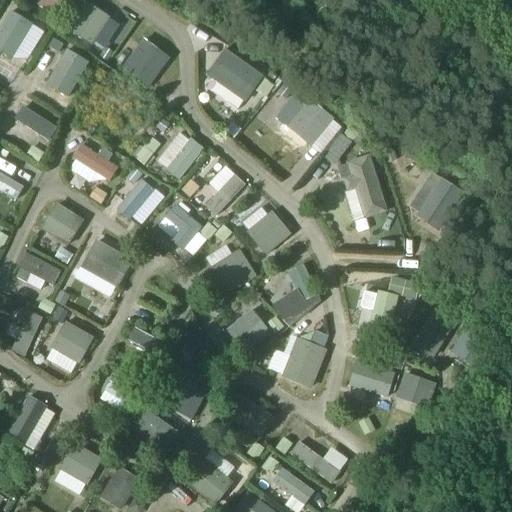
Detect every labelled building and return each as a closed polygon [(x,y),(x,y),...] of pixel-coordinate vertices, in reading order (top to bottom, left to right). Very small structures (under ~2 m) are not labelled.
[(31,0),(52,14),(61,0),(31,0)] [(109,17),(85,1),(68,27),(92,42),(109,17)] [(10,12),(0,28),(0,55),(10,62),(33,25),(10,12)] [(59,20),(58,20),(52,16),(48,22),(47,23),(54,28),(59,20)] [(64,45),(53,38),(48,47),(59,53),(64,45)] [(122,67),(147,86),(169,58),(144,38),(122,67)] [(103,49),(97,58),(106,64),(112,56),(103,49)] [(47,85),(67,97),(88,62),(68,50),(47,85)] [(209,73),(246,99),(262,76),(225,51),(209,73)] [(266,98),(274,86),(265,79),(256,91),(266,98)] [(285,100),(293,91),(286,84),(277,94),(285,100)] [(311,145),(333,118),(310,99),(287,127),(311,145)] [(16,120),(49,141),(57,127),(25,106),(16,120)] [(169,124),(161,119),(155,128),(164,133),(169,124)] [(343,136),(351,143),(360,132),(352,124),(343,136)] [(179,180),(204,149),(191,138),(166,169),(179,180)] [(74,158),(110,182),(118,168),(83,145),(74,158)] [(44,154),(32,146),(26,156),(38,164),(44,154)] [(154,154),(144,147),(142,149),(139,146),(132,155),(144,165),(154,154)] [(0,156),(5,159),(9,152),(2,148),(0,151),(0,156)] [(397,160),(393,150),(383,153),(386,163),(397,160)] [(387,211),(371,156),(348,163),(351,173),(343,176),(348,191),(356,189),(364,218),(387,211)] [(134,168),(125,178),(134,185),(142,175),(134,168)] [(0,198),(13,206),(26,184),(0,169),(0,198)] [(217,215),(246,185),(234,174),(206,204),(217,215)] [(435,230),(460,192),(438,178),(413,216),(435,230)] [(129,219),(154,189),(142,179),(117,209),(129,219)] [(192,181),(182,190),(189,198),(199,188),(192,181)] [(107,195),(95,188),(89,197),(101,205),(107,195)] [(57,203),(41,228),(68,246),(84,220),(57,203)] [(202,227),(175,204),(165,217),(180,229),(171,240),(182,250),(202,227)] [(266,254),(291,234),(273,212),(248,232),(266,254)] [(213,223),(218,228),(222,225),(216,220),(213,223)] [(199,233),(208,241),(217,231),(208,223),(199,233)] [(224,226),(215,236),(223,243),(232,234),(224,226)] [(0,232),(0,247),(3,249),(9,237),(0,232)] [(115,287),(131,258),(97,239),(81,268),(115,287)] [(73,255),(61,248),(55,257),(67,265),(73,255)] [(201,275),(216,299),(255,275),(239,251),(201,275)] [(60,271),(28,255),(21,268),(53,284),(60,271)] [(281,257),(274,267),(281,273),(289,263),(281,257)] [(306,266),(289,272),(301,302),(318,295),(306,266)] [(390,330),(400,287),(382,283),(371,325),(390,330)] [(425,299),(426,286),(414,285),(414,298),(425,299)] [(64,307),(70,297),(60,291),(54,302),(64,307)] [(365,292),(361,308),(372,311),(376,295),(365,292)] [(0,309),(10,314),(15,303),(5,298),(0,308),(0,309)] [(56,305),(43,298),(38,308),(51,315),(56,305)] [(434,358),(458,319),(437,306),(413,345),(434,358)] [(62,324),(68,313),(58,308),(52,319),(62,324)] [(253,310),(226,331),(245,354),(271,334),(253,310)] [(42,318),(29,312),(10,351),(24,357),(42,318)] [(283,329),(276,318),(267,323),(275,335),(283,329)] [(66,323),(52,349),(78,363),(92,337),(66,323)] [(171,348),(135,328),(128,339),(146,349),(141,358),(160,369),(171,348)] [(466,331),(452,352),(478,369),(492,347),(466,331)] [(189,351),(200,351),(199,335),(188,336),(188,345),(189,351)] [(282,377),(310,389),(326,351),(297,339),(282,377)] [(112,360),(122,366),(127,357),(117,352),(112,360)] [(395,374),(357,362),(349,384),(387,397),(395,374)] [(105,391),(133,407),(143,389),(115,373),(105,391)] [(188,422),(200,405),(179,391),(185,382),(171,373),(154,398),(164,405),(162,408),(173,415),(175,413),(188,422)] [(435,382),(407,373),(399,397),(428,406),(435,382)] [(47,407),(28,396),(7,432),(26,443),(47,407)] [(229,415),(262,438),(275,419),(242,396),(229,415)] [(158,432),(173,443),(180,433),(146,409),(131,430),(150,443),(158,432)] [(374,430),(368,418),(359,423),(364,435),(374,430)] [(284,437),(275,449),(285,456),(293,444),(284,437)] [(255,443),(247,454),(256,460),(264,449),(255,443)] [(340,472),(300,443),(292,454),(332,483),(340,472)] [(87,485),(101,461),(73,444),(59,468),(87,485)] [(23,448),(17,460),(28,465),(34,453),(23,448)] [(270,457),(262,468),(270,475),(279,464),(270,457)] [(233,483),(204,460),(186,482),(215,506),(233,483)] [(253,469),(242,461),(235,470),(246,478),(253,469)] [(119,511),(120,511),(140,482),(119,469),(100,499),(119,511)] [(274,480),(307,504),(314,493),(282,470),(274,480)] [(273,511),(249,494),(236,511),(273,511)]
